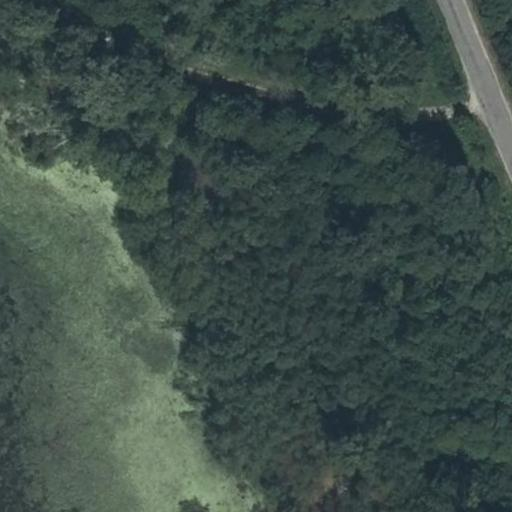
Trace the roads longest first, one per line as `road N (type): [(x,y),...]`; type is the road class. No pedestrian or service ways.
road 1 (track): [(468,107),(367,110),(176,65),(67,0)]
road 2 (unclassified): [(511,208),(422,0)]
